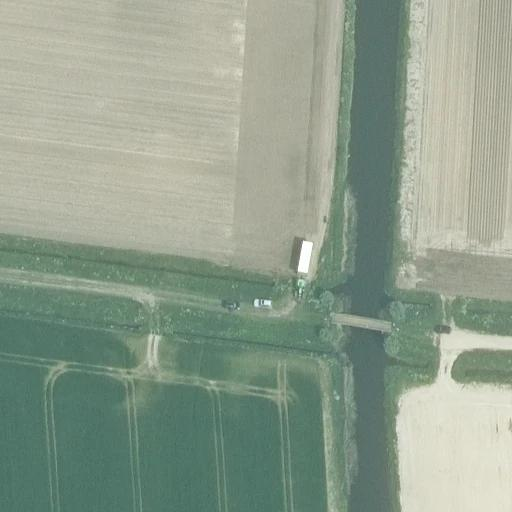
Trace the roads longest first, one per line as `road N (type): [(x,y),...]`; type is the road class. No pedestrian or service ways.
road 1 (track): [(324,320),(0,273)]
road 2 (track): [(454,338),(448,379),(392,376),(401,511)]
